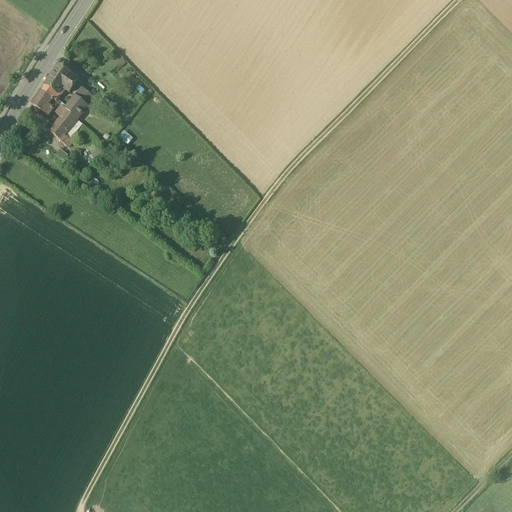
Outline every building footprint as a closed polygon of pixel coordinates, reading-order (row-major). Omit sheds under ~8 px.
[(77,82),(58,69),(45,87),(60,97),(64,90),(69,93),(77,82)] [(82,89),(75,98),(75,99),(65,111),(67,113),(76,121),(77,121),(94,99),(82,89)] [(52,100),(41,92),(32,106),(39,111),(38,114),(43,117),(44,115),(48,117),(52,111),(53,110),(48,107),(52,100)] [(65,111),(52,100),(48,107),(53,110),(52,111),(61,120),(67,113),(65,111)] [(61,120),(50,134),(60,141),(64,137),(64,136),(67,133),(67,132),(76,121),(67,113),(61,120)] [(130,145),(133,137),(123,132),(119,140),(130,145)] [(72,143),(64,136),(64,137),(60,141),(68,148),(72,143)]
